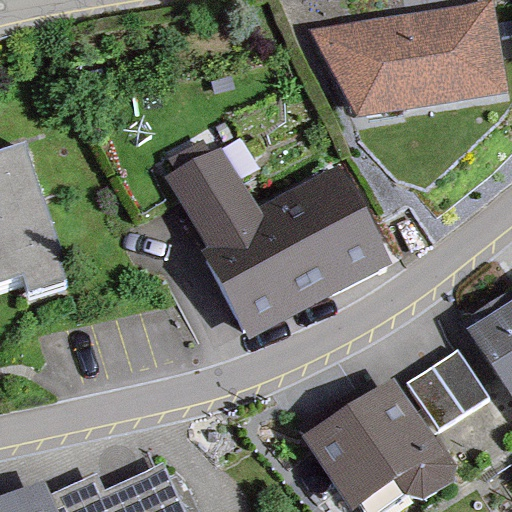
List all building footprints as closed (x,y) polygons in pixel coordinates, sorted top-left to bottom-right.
[(494,15),(317,42),(360,117),(506,94),(494,15)] [(0,295),(59,276),(20,155),(0,161),(0,295)] [(239,335),(375,263),(338,194),(255,238),(212,159),(169,183),(195,229),(185,234),(239,335)] [(511,302),(511,301),(463,331),(511,406),(511,302)] [(484,407),(453,356),(427,373),(459,423),(484,407)] [(433,439),(459,423),(427,373),(401,389),(433,439)] [(416,450),(384,399),(359,415),(351,403),(303,434),(353,511),(394,484),(405,501),(419,504),(442,489),(445,476),(430,453),(416,450)] [(169,511),(155,480),(95,506),(98,511),(169,511)]
